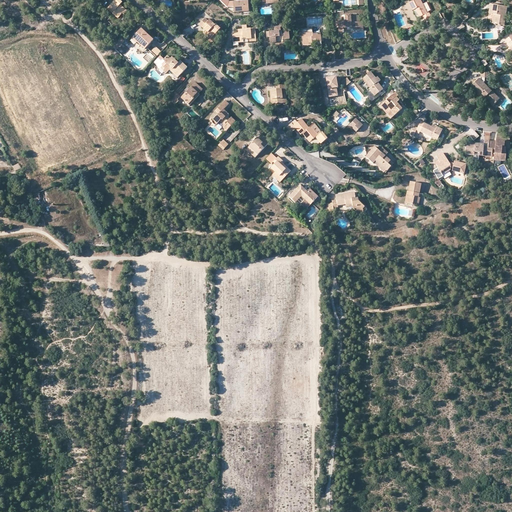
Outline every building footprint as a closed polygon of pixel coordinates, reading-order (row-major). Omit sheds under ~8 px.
[(121,5),(123,3),(119,0),(115,0),(108,9),(118,18),(123,13),(124,15),(128,11),(121,5)] [(234,12),(249,11),(248,0),(237,1),(229,2),(227,0),(220,0),(220,1),(227,8),(233,7),(234,12)] [(416,9),(420,16),(423,15),(427,12),(421,0),(415,0),(409,3),(413,10),(414,9),(416,9)] [(492,23),(505,25),(508,6),(491,4),(489,13),(494,14),(493,18),(492,23)] [(428,12),(427,12),(423,15),(426,20),(431,17),(428,12)] [(356,22),(356,16),(351,16),(350,15),(345,15),(345,21),(338,22),(339,28),(343,28),(347,28),(352,28),(352,30),(352,31),(363,30),(363,22),(359,22),(356,22)] [(205,34),(210,37),(211,39),(217,32),(220,29),(216,24),(215,26),(209,20),(208,22),(205,19),(199,25),(206,31),(207,32),(205,34)] [(270,41),(276,40),(276,36),(283,36),(283,40),(289,39),(289,30),(281,31),(281,27),(282,27),(282,22),(272,23),(272,28),(274,27),(275,32),(269,32),(269,37),(270,41)] [(145,49),(154,40),(147,34),(145,32),(146,31),(143,28),(134,37),(138,42),(145,49)] [(247,29),(242,30),(238,30),(238,34),(232,34),(233,43),(243,42),(243,43),(248,43),(248,42),(256,41),(255,29),(247,29)] [(211,39),(210,37),(207,40),(211,44),(219,35),(217,32),(211,39)] [(312,44),(312,45),(316,45),(316,42),(321,42),(321,34),(312,35),(312,33),(302,34),(303,44),(312,44)] [(157,56),(161,52),(156,47),(152,51),(157,56)] [(181,75),(187,68),(181,62),(179,64),(175,61),(174,62),(170,59),(167,56),(163,61),(165,62),(162,65),(163,66),(168,71),(179,81),(183,76),(181,75)] [(371,87),(370,88),(369,89),(375,96),(383,89),(378,82),(380,80),(377,77),(376,78),(371,72),(364,78),(371,87)] [(496,101),(500,98),(485,83),(485,78),(489,78),(489,72),(481,72),(481,79),(480,78),(472,86),(477,91),(481,95),(482,94),(493,105),(497,101),(496,101)] [(350,83),(346,78),(341,83),(345,87),(350,83)] [(371,87),(364,78),(362,79),(370,88),(371,87)] [(198,92),(199,93),(202,90),(195,83),(181,98),(188,105),(194,98),(193,98),(198,92)] [(275,104),(283,103),(282,91),(285,91),(285,85),(275,86),(275,90),(270,90),(270,97),(275,96),(275,99),(274,99),(275,104)] [(180,96),(175,91),(169,99),(175,104),(179,100),(178,99),(180,96)] [(194,98),(188,105),(190,106),(200,95),(199,93),(198,92),(193,98),(194,98)] [(401,108),(404,106),(396,97),(398,95),(395,92),(380,106),(391,118),(402,109),(401,108)] [(223,111),(224,110),(229,104),(225,101),(216,111),(219,114),(213,120),(212,122),(212,123),(213,124),(214,125),(215,125),(217,125),(219,123),(220,122),(221,120),(226,124),(224,125),(223,127),(227,131),(236,121),(232,117),(229,119),(228,118),(229,117),(229,116),(223,111)] [(219,114),(216,111),(210,117),(213,120),(219,114)] [(322,132),(318,136),(310,127),(309,128),(301,119),(297,123),(294,125),(297,129),(301,134),(303,133),(310,142),(315,137),(321,144),(327,139),(322,132)] [(363,125),(356,119),(352,122),(356,126),(354,128),(353,129),(356,132),(363,125)] [(297,123),(295,121),(287,128),(292,133),(297,129),(294,125),(297,123)] [(433,136),(438,138),(442,129),(437,127),(436,129),(432,127),(421,121),(418,128),(414,127),(410,135),(414,136),(415,133),(416,131),(420,132),(432,138),(433,136)] [(322,132),(314,123),(310,127),(318,136),(322,132)] [(253,151),(251,154),(255,158),(270,142),(262,134),(258,139),(257,138),(249,147),(253,151)] [(479,155),(492,157),(493,150),(495,150),(495,153),(494,153),(494,161),(506,162),(506,155),(502,154),(502,147),(505,147),(505,140),(496,139),(496,141),(484,140),(484,144),(466,142),(463,146),(466,148),(466,152),(468,155),(474,155),(474,152),(479,153),(479,155)] [(228,145),(223,140),(218,145),(224,150),(228,145)] [(375,161),(386,170),(387,171),(394,163),(385,156),(388,153),(382,148),(379,151),(374,147),(366,157),(373,163),(374,163),(375,161)] [(452,171),(464,173),(466,164),(454,161),(453,163),(453,165),(450,164),(449,162),(443,153),(437,157),(442,166),(438,168),(442,175),(450,170),(451,168),(453,169),(452,171)] [(276,159),(271,154),(266,159),(272,164),(276,159)] [(283,179),(290,173),(283,166),(281,164),(283,161),(278,157),(273,162),(275,164),(271,168),(275,172),(283,179)] [(375,161),(374,163),(384,172),(386,170),(375,161)] [(283,166),(290,173),(291,171),(284,164),(283,166)] [(283,179),(275,172),(273,175),(281,182),(283,179)] [(407,203),(412,204),(413,202),(416,203),(417,197),(418,198),(421,184),(410,182),(408,191),(410,192),(410,195),(409,195),(407,203)] [(309,194),(307,192),(300,186),(289,197),(296,203),(302,196),(306,200),(311,205),(317,199),(310,192),(309,194)] [(310,192),(317,199),(318,197),(310,189),(307,192),(309,194),(310,192)] [(353,208),(358,213),(363,208),(364,206),(355,198),(355,192),(336,195),(337,201),(338,205),(346,204),(352,203),(353,206),(353,208)] [(311,205),(306,200),(301,204),(307,209),(311,205)] [(110,246),(108,242),(106,234),(101,236),(104,247),(110,246)]
